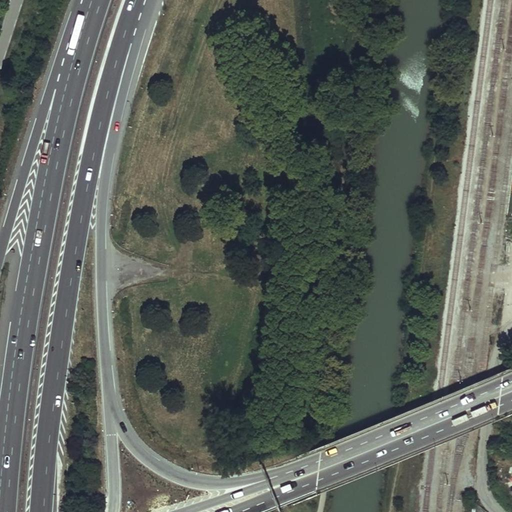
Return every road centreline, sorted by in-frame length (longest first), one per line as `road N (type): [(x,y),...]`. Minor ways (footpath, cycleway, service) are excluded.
road 1 (motorway): [(42,511),(90,162),(135,0)]
road 2 (motorway): [(82,45),(28,290),(2,511)]
road 3 (motorway): [(111,409),(100,217),(138,0)]
road 4 (primary): [(258,502),(511,399)]
road 5 (motorway): [(314,462),(236,482),(195,483),(135,449),(111,409)]
road 6 (motorway): [(82,45),(49,88),(0,246)]
road 7 (primary): [(511,381),(314,462)]
road 8 (unclassified): [(500,511),(480,479),(495,353),(511,328)]
road 9 (primary): [(314,462),(181,511)]
